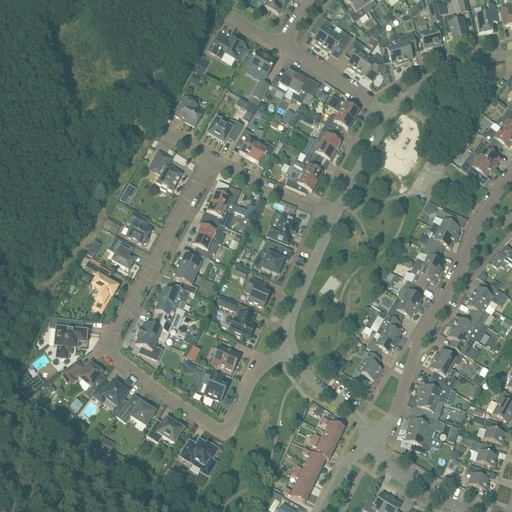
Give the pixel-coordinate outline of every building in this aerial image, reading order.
[(261,0),(259,5),(265,8),(279,16),(288,1),(286,0),(261,0)] [(354,24),(369,14),(359,0),(345,0),(355,13),(349,17),(354,24)] [(376,0),(359,0),(369,14),(373,11),(369,5),(376,0)] [(468,13),(464,0),(456,0),(461,15),(468,13)] [(334,1),(328,9),(335,14),(341,5),(334,1)] [(422,1),(409,11),(412,19),(424,9),(422,1)] [(441,22),(437,5),(428,8),(432,24),(441,22)] [(497,24),(495,14),(494,5),(487,6),(487,7),(480,9),(481,16),(475,17),(479,36),(492,34),(491,25),(497,24)] [(511,30),(511,29),(511,12),(511,13),(511,7),(501,8),(504,27),(511,26),(511,30)] [(455,16),(442,20),(447,35),(451,34),(453,42),(467,38),(462,20),(457,22),(455,16)] [(315,45),(321,50),(332,34),(328,31),(332,25),(321,18),(313,30),(318,34),(313,42),(316,44),(315,45)] [(371,37),(381,30),(378,25),(368,33),(371,37)] [(441,46),(437,28),(427,31),(428,32),(420,34),(421,39),(424,49),(433,47),(434,48),(441,46)] [(332,34),(321,50),(327,54),(328,53),(331,55),(336,47),(343,52),(352,39),(341,32),(338,37),(332,34)] [(402,44),(397,46),(403,65),(410,62),(409,61),(413,60),(410,52),(417,50),(412,34),(400,38),(402,44)] [(244,48),(245,46),(231,38),(229,42),(218,35),(208,52),(221,60),(224,55),(241,65),(249,52),(248,52),(248,51),(244,48)] [(395,67),(403,65),(397,46),(392,47),(390,41),(378,45),(382,59),(389,57),(391,66),(394,65),(395,67)] [(349,70),(355,74),(367,58),(370,52),(355,42),(346,54),(352,59),(347,66),(350,68),(349,70)] [(257,53),(252,62),(248,68),(267,78),(275,64),(257,53)] [(367,58),(355,74),(362,79),(363,77),(366,79),(371,71),(378,76),(384,66),(383,61),(375,55),(371,61),(367,58)] [(204,73),(208,63),(202,60),(198,70),(204,73)] [(171,100),(160,68),(145,74),(155,105),(171,100)] [(282,80),(276,77),(270,88),(280,93),(284,89),(288,91),(297,77),(287,71),(282,80)] [(306,82),(297,77),(288,91),(293,94),(291,100),(301,106),(307,95),(309,91),(303,88),(306,82)] [(506,84),(501,81),(497,86),(502,89),(506,84)] [(250,98),(260,104),(270,88),(270,87),(260,82),(250,98)] [(309,91),(307,95),(312,98),(313,98),(318,89),(312,86),(309,91)] [(318,99),(326,103),(330,95),(322,91),(318,99)] [(326,106),(339,114),(353,122),(359,113),(344,104),(331,97),(326,106)] [(183,98),(177,107),(172,116),(180,120),(181,119),(185,121),(185,123),(195,129),(203,114),(196,110),(197,107),(183,98)] [(239,100),(235,107),(247,113),(253,117),(257,110),(239,100)] [(294,115),(288,111),(281,122),(288,125),(294,115)] [(311,125),(314,119),(300,112),(297,118),(311,125)] [(504,125),(500,130),(511,138),(511,115),(507,112),(500,121),(504,125)] [(325,126),(339,135),(342,129),(348,132),(353,122),(339,114),(336,118),(330,116),(325,126)] [(224,125),(215,120),(211,118),(207,124),(211,127),(206,135),(224,145),(227,140),(233,143),(242,127),(236,123),(235,124),(233,122),(230,122),(227,123),(224,125)] [(321,145),(335,153),(341,144),(335,140),(339,135),(325,126),(319,136),(323,140),(321,145)] [(483,139),(499,151),(503,146),(508,150),(511,144),(511,138),(500,130),(497,134),(492,131),(490,129),(487,133),(485,131),(480,137),(483,139)] [(239,154),(249,160),(257,145),(263,134),(261,133),(258,132),(256,133),(254,134),(253,136),(245,131),(236,145),(242,149),(239,154)] [(483,139),(472,154),(493,170),(500,160),(495,157),(499,151),(483,139)] [(306,158),(321,166),(324,160),(330,163),(335,153),(321,145),(316,142),(310,151),(305,149),(301,155),(306,158)] [(257,145),(249,160),(258,166),(263,156),(269,160),(276,149),(266,143),(261,148),(257,145)] [(158,153),(150,167),(162,174),(156,185),(161,188),(160,190),(166,193),(167,191),(172,193),(182,174),(175,170),(175,169),(162,162),(165,157),(158,153)] [(493,170),(472,154),(459,170),(460,170),(475,183),(481,175),(486,179),(493,170)] [(294,161),(290,168),(317,184),(323,175),(317,172),(321,166),(306,158),(302,166),(294,161)] [(312,194),(317,184),(290,168),(286,175),(288,176),(286,179),(288,181),(285,187),(306,196),(303,195),(306,191),(312,194)] [(215,193),(210,203),(226,210),(234,214),(236,210),(234,206),(240,192),(229,187),(227,191),(224,190),(221,196),(215,193)] [(224,215),(226,210),(210,203),(206,214),(227,223),(229,219),(224,215)] [(435,219),(431,229),(457,241),(459,237),(457,236),(460,229),(452,226),(457,217),(443,210),(438,220),(435,219)] [(149,222),(140,218),(132,213),(127,223),(132,226),(126,238),(143,247),(151,231),(146,229),(149,222)] [(268,238),(288,247),(292,238),(294,239),(296,234),(294,233),(298,224),(290,220),(286,218),(282,217),(276,230),(272,228),(268,238)] [(110,232),(114,225),(107,221),(103,229),(110,232)] [(196,237),(212,243),(220,247),(224,238),(222,235),(225,229),(213,224),(210,231),(201,226),(196,237)] [(429,241),(426,248),(441,255),(444,248),(450,250),(453,244),(455,245),(457,241),(431,229),(429,233),(436,237),(434,243),(429,241)] [(417,242),(426,246),(429,239),(421,235),(417,242)] [(195,256),(205,260),(208,253),(210,248),(212,243),(196,237),(192,247),(198,249),(195,256)] [(133,250),(125,245),(114,239),(107,251),(115,256),(111,263),(128,272),(133,262),(128,260),(133,250)] [(283,248),(274,245),(266,241),(261,254),(267,256),(261,270),(277,277),(284,261),(274,257),(275,254),(280,256),(283,248)] [(415,264),(441,277),(443,272),(441,271),(444,265),(437,262),(441,255),(426,248),(422,255),(428,257),(425,263),(417,260),(415,264)] [(91,249),(87,256),(93,260),(97,252),(91,249)] [(511,268),(511,250),(506,260),(499,255),(491,266),(498,271),(500,268),(504,271),(508,265),(511,268)] [(205,260),(195,256),(193,255),(191,261),(183,258),(182,261),(180,260),(176,268),(196,277),(198,272),(204,274),(208,265),(213,267),(214,264),(205,260)] [(111,274),(90,262),(88,261),(84,269),(97,277),(91,287),(101,292),(95,303),(96,303),(92,310),(101,315),(111,298),(112,299),(118,288),(107,282),(111,274)] [(411,284),(421,289),(424,290),(428,283),(434,286),(437,280),(439,281),(441,277),(415,264),(411,274),(415,276),(411,284)] [(178,290),(190,294),(194,296),(197,290),(192,287),(196,277),(176,268),(173,276),(175,277),(174,280),(181,283),(178,290)] [(248,274),(235,269),(231,276),(245,282),(248,274)] [(269,296),(266,295),(264,294),(266,287),(251,280),(245,293),(251,296),(247,303),(263,310),(269,296)] [(402,302),(418,311),(421,306),(419,305),(422,300),(417,297),(421,289),(407,282),(403,290),(400,290),(397,295),(398,297),(397,299),(402,302)] [(157,301),(176,309),(179,302),(186,305),(190,294),(178,290),(172,287),(169,293),(164,291),(161,298),(158,297),(157,301)] [(474,292),(470,297),(489,308),(492,303),(501,309),(508,298),(491,288),(488,295),(478,289),(475,293),(474,292)] [(485,314),(489,308),(470,297),(467,303),(469,303),(466,308),(473,312),(470,318),(483,326),(489,316),(485,314)] [(238,306),(219,298),(216,306),(234,314),(238,306)] [(157,322),(172,328),(175,329),(180,319),(173,316),(176,309),(157,301),(155,305),(157,306),(154,313),(159,316),(157,322)] [(414,316),(418,311),(402,302),(399,307),(394,304),(387,316),(400,324),(405,317),(410,320),(413,315),(414,316)] [(254,328),(251,326),(253,320),(239,314),(237,321),(235,320),(232,326),(231,325),(227,334),(234,337),(235,336),(248,342),(254,328)] [(376,334),(381,337),(396,346),(399,341),(398,340),(401,335),(395,332),(400,324),(387,316),(387,317),(382,314),(380,317),(381,320),(384,321),(376,334)] [(455,323),(452,328),(476,343),(479,345),(488,329),(470,318),(466,324),(459,320),(456,324),(455,323)] [(86,333),(83,332),(73,331),(74,323),(49,320),(49,328),(56,328),(55,341),(58,341),(56,358),(67,360),(68,354),(71,355),(72,349),(76,350),(77,343),(85,344),(86,333)] [(137,334),(156,342),(159,336),(167,340),(172,328),(157,322),(153,320),(150,326),(145,324),(142,330),(139,329),(137,334)] [(476,343),(452,328),(449,333),(450,334),(447,339),(455,343),(451,349),(467,358),(476,343)] [(154,348),(156,342),(137,334),(135,339),(138,340),(135,346),(141,349),(138,355),(157,363),(162,351),(154,348)] [(187,334),(185,343),(192,345),(194,337),(187,334)] [(393,351),(396,346),(381,337),(378,342),(373,339),(367,349),(378,357),(382,351),(388,355),(391,350),(393,351)] [(187,358),(195,362),(201,351),(193,346),(187,358)] [(433,359),(451,370),(454,364),(458,366),(464,357),(448,347),(444,353),(441,351),(438,356),(436,355),(433,359)] [(240,357),(236,356),(218,348),(212,364),(233,373),(240,357)] [(374,383),(382,370),(377,367),(380,361),(368,354),(362,365),(366,367),(361,375),(374,383)] [(447,376),(451,370),(433,359),(430,363),(433,365),(429,370),(434,373),(431,379),(445,388),(451,378),(447,376)] [(192,373),(195,365),(186,361),(183,369),(192,373)] [(89,365),(88,366),(83,372),(80,369),(75,363),(60,374),(70,387),(76,382),(78,380),(91,389),(102,375),(100,373),(101,371),(95,366),(93,368),(89,365)] [(19,375),(15,382),(23,386),(34,393),(44,385),(38,376),(31,381),(24,372),(19,375)] [(220,403),(226,389),(220,386),(223,378),(207,372),(202,384),(208,386),(203,396),(220,403)] [(449,390),(445,388),(431,379),(428,388),(424,386),(421,395),(419,394),(418,397),(443,405),(449,390)] [(117,409),(128,395),(125,393),(125,391),(121,388),(119,388),(113,383),(109,388),(102,383),(91,397),(102,405),(105,400),(117,409)] [(46,387),(33,397),(38,403),(51,394),(47,388),(46,387)] [(511,404),(511,397),(506,395),(501,392),(495,404),(491,402),(486,411),(493,415),(492,416),(508,425),(511,417),(511,405),(511,406),(511,404)] [(443,405),(418,397),(417,399),(419,400),(416,409),(423,411),(421,417),(427,419),(438,422),(440,416),(443,405)] [(76,401),(71,408),(78,413),(83,406),(76,401)] [(147,408),(140,404),(136,410),(133,409),(134,408),(128,403),(116,418),(126,426),(131,419),(145,429),(155,413),(153,412),(153,410),(148,407),(147,408)] [(483,419),(485,413),(470,408),(468,414),(483,419)] [(443,424),(438,422),(421,417),(419,423),(412,420),(409,429),(408,428),(407,431),(432,439),(434,432),(440,434),(443,433),(445,427),(443,424)] [(324,433),(339,440),(342,434),(340,433),(342,428),(322,419),(320,423),(327,427),(324,433)] [(157,421),(151,430),(146,438),(158,445),(162,438),(174,445),(183,431),(175,426),(175,423),(171,420),(168,422),(166,420),(163,425),(157,421)] [(501,426),(491,423),(485,421),(482,430),(486,431),(483,440),(502,446),(504,441),(502,441),(504,434),(498,432),(501,426)] [(452,428),(450,434),(457,436),(459,431),(452,428)] [(426,456),(432,439),(407,431),(406,433),(408,434),(405,443),(412,445),(409,451),(426,456)] [(336,447),(339,440),(324,433),(321,440),(314,436),(312,441),(332,450),(334,446),(336,447)] [(112,450),(115,444),(102,438),(99,444),(112,450)] [(196,446),(189,441),(179,457),(186,462),(193,466),(201,471),(200,473),(208,478),(209,477),(217,464),(212,461),(219,450),(206,443),(205,444),(199,441),(196,446)] [(332,450),(312,441),(310,445),(317,449),(314,455),(324,460),(328,462),(331,456),(330,455),(332,450)] [(493,449),(483,446),(473,442),(470,452),(478,454),(475,463),(494,469),(496,464),(494,464),(496,457),(491,455),(493,449)] [(306,465),(320,472),(323,465),(322,464),(324,460),(314,455),(304,451),(302,454),(309,458),(306,465)] [(293,472),(313,482),(315,477),(317,478),(320,472),(306,465),(303,471),(296,467),(293,472)] [(468,486),(487,492),(488,487),(486,487),(489,480),(483,478),(485,472),(470,467),(467,476),(470,477),(468,486)] [(313,482),(293,472),(291,477),(298,480),(295,486),(310,493),(313,487),(311,486),(313,482)] [(310,493),(295,486),(292,493),(285,489),(283,494),(303,503),(305,499),(307,500),(310,493)] [(273,492),(262,511),(264,511),(268,511),(273,504),(278,507),(282,499),(273,492)] [(376,511),(383,511),(392,498),(389,497),(389,498),(381,494),(377,500),(371,496),(362,511),(363,511),(362,511),(376,511)] [(392,498),(383,511),(397,511),(401,506),(393,501),(394,500),(392,498)]
